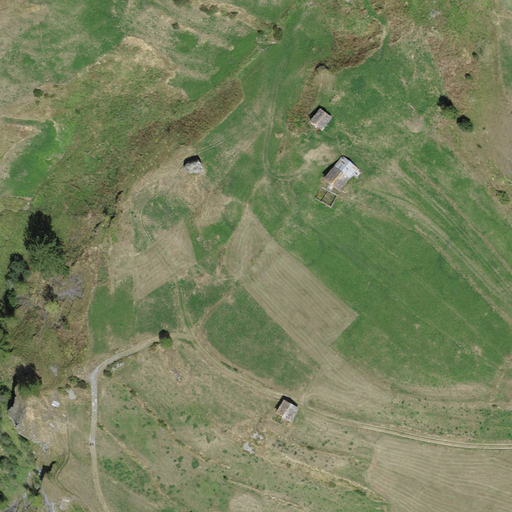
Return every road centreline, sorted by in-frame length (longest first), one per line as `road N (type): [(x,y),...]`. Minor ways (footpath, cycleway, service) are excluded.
road 1 (track): [(511,446),(424,440),(322,418),(214,365),(190,340),(168,338),(102,363),(90,378),(94,486),(105,511)]
road 2 (track): [(511,308),(439,237),(368,198),(300,228),(274,212),(265,172),(268,129),(308,0)]
